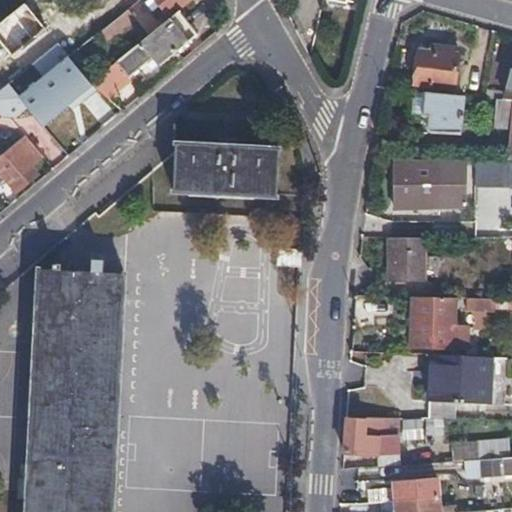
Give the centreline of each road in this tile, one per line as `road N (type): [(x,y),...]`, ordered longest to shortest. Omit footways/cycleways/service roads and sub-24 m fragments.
road 1 (residential): [(320,511),(331,275),(351,148)]
road 2 (residential): [(0,241),(262,21)]
road 3 (residential): [(262,21),(351,148)]
road 4 (residential): [(351,148),(388,0)]
road 5 (unknown): [(321,482),(451,472)]
